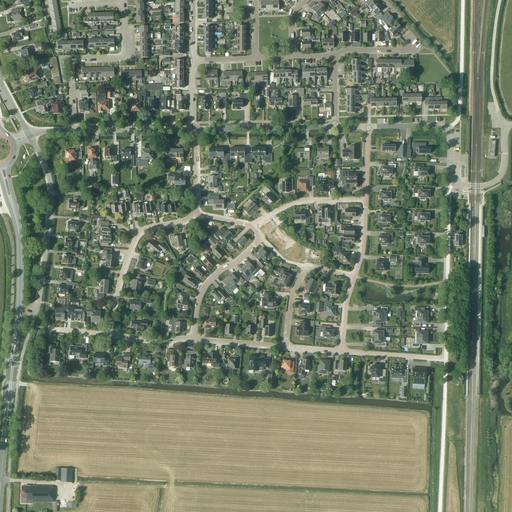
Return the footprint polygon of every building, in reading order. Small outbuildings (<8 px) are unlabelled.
[(49,0),(48,0),(49,8),(57,7),(55,0),(49,0)] [(336,1),(335,0),(327,0),(329,1),(327,3),(332,9),(336,5),(334,3),(336,1)] [(372,11),(380,4),(376,0),(375,0),(366,8),(368,10),(370,8),(372,11)] [(319,2),(315,6),(322,14),(326,10),(328,12),(330,10),(325,4),(323,6),(319,2)] [(380,4),(372,11),(375,15),(373,16),(375,19),(378,16),(379,18),(382,15),(379,12),(383,8),(380,4)] [(322,14),(315,6),(311,10),(315,14),(312,16),(318,21),(322,17),(320,15),(322,14)] [(49,8),(50,16),(58,15),(57,7),(49,8)] [(23,21),(21,9),(11,10),(11,14),(9,14),(9,15),(6,15),(8,23),(13,22),(12,21),(14,21),(14,22),(15,22),(17,22),(18,21),(18,22),(23,21)] [(91,25),(94,25),(94,14),(88,14),(88,17),(83,17),(84,23),(88,22),(88,23),(91,23),(91,25)] [(50,16),(52,24),(60,23),(58,15),(50,16)] [(392,18),(389,15),(386,18),(384,15),(380,18),(380,20),(378,20),(380,25),(382,25),(382,26),(384,24),(387,27),(393,21),(392,19),(392,18)] [(60,23),(52,24),(53,32),(61,31),(60,23)] [(402,29),(397,24),(395,26),(393,27),(393,28),(389,31),(394,36),(395,37),(396,37),(398,35),(397,33),(402,29)] [(21,34),(20,31),(16,32),(17,33),(12,35),(14,42),(23,40),(22,38),(28,37),(27,33),(21,34)] [(31,58),(28,48),(18,51),(19,56),(20,61),(23,60),(24,62),(26,62),(27,61),(27,59),(31,58)] [(40,79),(37,69),(33,70),(27,72),(28,72),(24,73),(27,83),(40,79)] [(279,83),(279,79),(279,70),(273,70),(273,73),(270,73),(270,82),(273,82),(273,79),(277,79),(277,83),(279,83)] [(41,92),(38,92),(36,87),(29,89),(30,91),(29,93),(30,95),(32,96),(32,99),(42,96),(41,92)] [(303,106),(310,106),(310,100),(307,100),(307,95),(303,95),(303,89),(300,89),(300,97),(303,97),(303,106)] [(144,95),(144,91),(135,92),(135,98),(135,103),(131,103),(131,111),(139,111),(139,103),(139,102),(142,102),(141,95),(144,95)] [(402,103),(408,103),(408,95),(404,95),(403,91),(399,91),(399,95),(402,95),(402,103)] [(102,94),(102,93),(99,93),(99,94),(97,94),(97,98),(98,98),(98,101),(98,112),(103,112),(103,110),(108,110),(108,104),(109,104),(108,100),(105,100),(105,98),(105,93),(102,94)] [(247,95),(240,95),(240,101),(232,101),(232,110),(237,110),(237,108),(242,108),(243,101),(247,101),(247,95)] [(370,95),(367,95),(367,101),(367,103),(370,103),(371,107),(377,107),(377,99),(376,99),(373,99),(373,95),(370,95)] [(161,97),(162,111),(169,110),(170,110),(170,96),(165,96),(161,97)] [(209,102),(209,97),(201,98),(201,110),(208,110),(208,102),(209,102)] [(153,102),(153,98),(149,98),(149,110),(154,110),(154,111),(156,111),(156,110),(157,110),(157,102),(153,102)] [(226,103),(226,98),(224,98),(223,98),(217,98),(217,102),(215,102),(215,110),(222,110),(222,103),(226,103)] [(427,110),(434,110),(434,102),(433,102),(433,98),(425,98),(425,102),(427,102),(427,110)] [(53,105),(52,100),(46,102),(46,101),(44,101),(44,100),(37,102),(37,103),(36,104),(37,107),(38,107),(39,113),(41,113),(42,115),(49,113),(48,112),(53,111),(52,105),(53,105)] [(57,103),(57,100),(54,100),(54,114),(62,114),(62,107),(63,107),(63,102),(57,103)] [(88,111),(88,101),(79,101),(79,111),(81,113),(82,113),(84,111),(84,109),(85,109),(85,111),(88,111)] [(382,145),(381,152),(395,152),(395,145),(389,145),(389,143),(384,143),(384,145),(382,145)] [(412,143),(412,147),(418,147),(418,154),(430,154),(430,147),(424,147),(424,143),(412,143)] [(358,159),(358,146),(349,147),(349,150),(343,150),(343,157),(350,157),(350,160),(358,159)] [(309,158),(309,147),(304,147),(304,149),(297,149),(297,158),(309,158)] [(328,150),(328,147),(323,147),(323,149),(316,149),(317,158),(328,158),(328,160),(332,159),(332,150),(328,150)] [(92,148),(90,148),(89,149),(88,149),(88,158),(90,158),(90,165),(90,169),(99,169),(99,162),(95,162),(95,158),(97,158),(97,153),(95,154),(95,148),(92,149),(92,148)] [(108,148),(105,148),(105,153),(104,153),(104,157),(110,157),(110,160),(113,160),(113,162),(117,162),(116,157),(113,157),(113,154),(113,148),(108,148)] [(227,162),(227,154),(223,154),(223,148),(216,148),(216,157),(220,157),(220,159),(223,159),(223,162),(227,162)] [(227,154),(227,162),(230,162),(230,160),(230,159),(234,159),(234,157),(237,157),(237,148),(230,148),(230,153),(230,154),(227,154)] [(244,163),(248,163),(248,154),(244,154),(244,148),(237,148),(237,157),(241,157),(241,159),(244,159),(244,163)] [(248,154),(248,163),(249,163),(251,163),(251,159),(255,159),(255,156),(258,156),(258,148),(251,148),(251,154),(248,154)] [(258,148),(258,156),(260,156),(262,156),(262,158),(262,160),(262,161),(263,161),(263,162),(264,162),(265,162),(265,163),(269,163),(269,162),(272,162),(272,159),(269,159),(269,154),(265,154),(265,151),(265,148),(258,148)] [(152,159),(152,149),(142,149),(142,158),(142,159),(140,159),(136,159),(136,167),(143,166),(143,163),(147,163),(147,159),(150,159),(152,159)] [(176,158),(176,149),(169,149),(169,151),(166,151),(166,161),(169,161),(169,158),(176,158)] [(76,152),(76,150),(66,150),(66,157),(65,157),(65,160),(66,160),(66,161),(76,161),(76,159),(81,159),(81,152),(76,152)] [(122,157),(122,162),(122,160),(128,160),(128,162),(128,167),(133,167),(133,161),(133,156),(130,156),(130,150),(122,150),(122,157)] [(396,165),(388,164),(388,168),(381,167),(380,174),(384,174),(384,176),(390,176),(390,175),(392,175),(393,168),(396,168),(396,165)] [(414,164),(414,171),(418,171),(418,172),(417,174),(419,174),(419,176),(423,176),(423,175),(428,175),(428,173),(429,173),(430,168),(428,168),(422,168),(421,168),(421,164),(414,164)] [(343,181),(356,181),(356,174),(352,174),(352,170),(341,170),(340,170),(340,181),(341,181),(343,181)] [(181,174),(181,172),(177,172),(177,174),(168,174),(168,181),(175,181),(175,185),(185,185),(185,178),(181,178),(181,174)] [(208,177),(208,183),(216,183),(216,178),(221,178),(221,173),(215,173),(215,176),(214,176),(208,177)] [(313,186),(313,177),(307,177),(307,181),(298,181),(298,188),(302,188),(302,192),(309,192),(309,186),(313,186)] [(293,186),(293,179),(286,179),(286,182),(282,182),(282,185),(279,185),(279,189),(282,189),(282,193),(289,192),(289,186),(293,186)] [(326,182),(326,181),(318,181),(318,189),(319,189),(319,192),(326,192),(326,188),(332,188),(332,182),(326,182)] [(343,181),(343,185),(344,185),(345,187),(343,187),(343,191),(345,191),(352,191),(352,188),(357,188),(356,181),(343,181)] [(216,186),(216,183),(208,183),(208,189),(215,189),(215,192),(221,192),(221,186),(216,186)] [(270,191),(265,186),(263,189),(264,190),(263,191),(266,195),(262,199),(265,202),(266,201),(270,205),(274,200),(268,193),(270,191)] [(395,189),(387,188),(387,193),(380,192),(379,199),(383,199),(383,201),(388,202),(389,200),(392,200),(393,193),(394,193),(395,189)] [(413,188),(413,194),(416,194),(417,194),(417,198),(419,198),(420,198),(420,200),(425,200),(425,198),(428,198),(429,198),(429,191),(421,191),(421,188),(413,188)] [(218,201),(218,196),(208,196),(208,205),(210,205),(210,204),(213,204),(213,209),(223,209),(223,201),(218,201)] [(258,203),(252,197),(249,200),(252,202),(244,210),(249,216),(254,212),(258,208),(255,205),(258,203)] [(76,199),(73,199),(73,201),(69,200),(69,208),(79,209),(80,209),(83,209),(84,207),(84,205),(87,206),(87,201),(84,201),(80,200),(80,201),(76,201),(76,199)] [(118,206),(118,205),(117,201),(113,201),(112,204),(107,205),(107,207),(106,207),(105,210),(107,213),(108,213),(111,212),(111,214),(118,213),(119,213),(118,206)] [(167,206),(166,201),(162,202),(161,203),(156,204),(157,212),(160,212),(160,213),(160,214),(168,213),(167,206)] [(146,202),(141,203),(143,213),(143,214),(150,213),(150,211),(153,211),(152,203),(147,203),(146,202)] [(123,205),(118,206),(119,213),(118,213),(119,215),(126,214),(125,211),(129,211),(127,203),(123,204),(123,205)] [(143,213),(141,203),(136,204),(131,204),(133,212),(136,212),(136,214),(143,213)] [(168,213),(168,214),(175,213),(175,211),(178,211),(177,203),(172,203),(172,205),(167,206),(168,213)] [(321,219),(324,219),(324,209),(318,209),(318,214),(315,214),(315,223),(321,223),(321,219)] [(324,209),(324,219),(324,223),(333,223),(333,214),(330,214),(330,209),(324,209)] [(352,209),(348,209),(348,210),(345,210),(345,214),(342,214),(341,220),(349,220),(349,217),(355,217),(355,210),(352,210),(352,209)] [(422,211),(414,211),(414,217),(417,217),(417,221),(420,221),(420,223),(425,223),(425,221),(429,221),(429,214),(422,214),(422,211)] [(306,217),(305,212),(295,212),(295,220),(306,220),(306,224),(310,224),(310,217),(306,217)] [(393,212),(386,212),(386,216),(379,215),(378,222),(382,222),(382,224),(387,225),(387,223),(391,223),(391,216),(393,216),(393,212)] [(110,236),(110,229),(108,229),(108,226),(103,225),(103,221),(99,221),(99,225),(101,225),(100,230),(99,229),(98,235),(101,235),(101,236),(103,236),(110,236)] [(79,223),(68,222),(68,223),(67,224),(66,227),(68,227),(67,229),(75,230),(75,233),(78,233),(79,223)] [(344,231),(344,235),(354,236),(354,229),(349,229),(349,226),(341,225),(341,231),(344,231)] [(223,244),(226,241),(232,235),(228,231),(227,232),(222,227),(214,235),(221,243),(221,242),(222,243),(223,244)] [(464,240),(462,240),(462,236),(462,232),(457,232),(457,235),(457,236),(455,236),(454,241),(453,241),(453,246),(462,246),(462,243),(463,243),(464,240)] [(393,233),(385,233),(385,237),(378,237),(377,243),(381,244),(381,246),(386,246),(387,244),(389,244),(389,240),(392,240),(393,233)] [(422,233),(415,233),(414,238),(416,238),(416,244),(419,244),(419,246),(425,246),(425,244),(428,245),(429,238),(422,237),(422,233)] [(354,236),(344,235),(343,239),(340,239),(340,245),(348,245),(348,242),(354,243),(354,236)] [(103,236),(102,241),(101,241),(101,245),(109,246),(109,243),(111,243),(111,236),(110,236),(103,236)] [(184,252),(183,249),(185,249),(185,246),(189,246),(188,240),(184,240),(181,241),(180,236),(177,237),(177,236),(170,237),(171,244),(174,244),(175,244),(175,247),(178,246),(179,250),(180,252),(184,252)] [(247,241),(243,236),(234,245),(230,241),(227,245),(232,250),(236,247),(235,246),(238,244),(241,247),(247,241)] [(216,243),(211,237),(208,241),(212,246),(216,243)] [(74,240),(66,239),(65,247),(73,248),(73,247),(76,247),(77,248),(78,242),(74,241),(74,240)] [(169,251),(167,249),(160,243),(158,246),(151,240),(146,247),(156,255),(160,250),(164,252),(165,252),(167,253),(169,251)] [(217,248),(215,246),(213,248),(214,250),(212,252),(219,259),(224,255),(217,248)] [(340,249),(333,248),(332,252),(337,252),(336,255),(339,255),(339,263),(349,263),(350,253),(340,252),(340,249)] [(258,253),(265,260),(267,258),(269,260),(273,256),(268,251),(265,253),(262,249),(258,253)] [(105,261),(114,262),(115,256),(112,255),(112,252),(103,251),(102,257),(106,257),(105,261)] [(265,260),(258,253),(254,256),(257,260),(255,262),(261,269),(263,267),(261,264),(265,260)] [(207,257),(204,254),(202,255),(205,259),(202,262),(205,265),(205,264),(209,268),(214,264),(207,257)] [(71,256),(63,255),(62,263),(70,264),(73,264),(75,264),(76,260),(75,259),(74,259),(74,256),(71,256)] [(189,264),(195,258),(192,255),(186,261),(189,264)] [(151,260),(144,258),(143,261),(139,260),(136,268),(144,270),(146,263),(150,264),(151,260)] [(424,259),(417,259),(417,265),(415,265),(415,274),(428,274),(428,265),(424,265),(424,259)] [(387,260),(377,260),(377,263),(376,271),(381,271),(381,270),(387,271),(387,260)] [(114,262),(105,261),(105,265),(101,265),(101,270),(108,271),(108,268),(114,269),(114,262)] [(201,266),(196,262),(193,266),(196,269),(193,272),(200,278),(204,273),(199,268),(201,266)] [(248,262),(244,266),(251,273),(253,275),(254,276),(256,274),(258,272),(262,276),(265,274),(261,269),(254,263),(252,266),(248,262)] [(244,266),(240,269),(244,273),(241,275),(247,282),(250,280),(249,279),(253,275),(251,273),(244,266)] [(279,278),(289,282),(289,281),(290,281),(292,278),(291,277),(291,276),(286,273),(287,271),(279,268),(277,273),(281,274),(279,278)] [(70,271),(61,270),(60,278),(68,279),(71,279),(72,271),(70,271)] [(185,283),(193,288),(196,283),(191,279),(190,279),(192,276),(187,273),(184,277),(187,280),(187,281),(185,283)] [(227,278),(234,285),(238,281),(241,284),(244,281),(238,275),(235,277),(231,273),(227,278)] [(100,282),(100,287),(108,288),(109,281),(105,281),(106,277),(99,277),(98,282),(100,282)] [(145,279),(136,277),(136,281),(132,280),(130,290),(140,292),(141,284),(144,285),(145,279)] [(227,278),(223,282),(225,285),(227,286),(224,289),(230,294),(232,292),(237,288),(234,285),(227,278)] [(289,282),(279,278),(278,282),(274,280),(272,285),(279,288),(280,285),(286,288),(287,287),(288,287),(289,284),(288,283),(289,282)] [(309,279),(304,289),(312,293),(317,282),(309,279)] [(74,283),(67,282),(66,286),(59,285),(59,287),(58,289),(58,292),(58,294),(70,295),(70,289),(73,289),(74,283)] [(340,284),(332,283),(332,285),(326,284),(325,292),(331,292),(331,294),(339,295),(340,284)] [(108,288),(100,287),(99,291),(95,291),(94,294),(97,294),(97,297),(104,297),(104,294),(108,294),(108,288)] [(218,292),(215,289),(210,293),(217,300),(220,298),(223,301),(227,297),(220,289),(218,292)] [(272,292),(265,292),(264,299),(262,298),(262,306),(268,307),(267,307),(273,308),(273,307),(276,307),(277,299),(273,299),(272,298),(272,292)] [(187,295),(180,294),(179,301),(178,301),(177,308),(187,310),(188,302),(186,302),(187,295)] [(141,302),(131,301),(129,309),(140,311),(141,302)] [(312,304),(305,303),(305,306),(299,306),(298,313),(301,313),(301,314),(305,315),(305,313),(308,314),(309,309),(312,310),(312,304)] [(64,315),(68,315),(69,306),(62,306),(62,309),(56,308),(55,320),(64,320),(64,315)] [(69,306),(68,315),(71,316),(71,321),(77,322),(78,310),(75,310),(75,307),(69,306)] [(335,307),(324,306),(324,312),(326,312),(326,315),(331,316),(335,317),(336,312),(335,312),(335,307)] [(82,310),(78,310),(77,322),(84,322),(84,317),(88,317),(89,308),(82,307),(82,310)] [(89,308),(88,317),(91,317),(91,323),(100,323),(101,312),(95,311),(95,309),(89,308)] [(373,311),(373,317),(385,317),(385,311),(387,311),(387,308),(381,308),(381,311),(374,311),(373,311)] [(415,318),(417,318),(427,318),(427,311),(427,312),(420,312),(420,308),(414,308),(414,312),(416,312),(415,318)] [(216,318),(210,318),(209,320),(203,319),(202,328),(209,328),(209,326),(215,326),(216,318)] [(427,318),(417,318),(417,323),(414,323),(414,326),(420,327),(420,323),(427,323),(427,324),(427,318)] [(178,320),(170,319),(169,325),(172,325),(171,332),(182,333),(183,326),(184,326),(184,323),(178,322),(178,320)] [(148,322),(141,321),(140,323),(132,322),(131,328),(137,329),(136,331),(143,332),(143,328),(147,328),(148,322)] [(265,321),(261,321),(261,328),(264,328),(264,336),(271,337),(271,332),(272,333),(273,327),(265,326),(265,321)] [(308,323),(301,322),(300,327),(297,327),(296,335),(308,336),(308,328),(307,328),(308,323)] [(233,325),(225,324),(225,334),(232,335),(233,325)] [(328,326),(320,326),(320,332),(323,333),(322,337),(326,337),(326,338),(330,339),(330,338),(333,338),(333,331),(328,330),(328,326)] [(415,338),(427,338),(427,332),(419,332),(419,330),(415,329),(415,332),(415,338)] [(385,337),(384,337),(372,337),(372,344),(372,343),(380,343),(379,347),(386,347),(386,343),(385,343),(385,337)] [(427,338),(415,338),(415,344),(412,343),(412,347),(419,347),(419,344),(426,344),(427,344),(427,338)] [(54,346),(47,345),(46,354),(50,354),(50,361),(59,362),(60,350),(64,351),(64,350),(54,350),(54,346)] [(82,348),(70,347),(70,351),(69,356),(69,359),(74,359),(74,356),(79,356),(79,358),(86,359),(86,353),(81,352),(82,348)] [(173,350),(167,349),(166,361),(170,362),(170,367),(177,367),(178,356),(173,356),(173,350)] [(195,351),(194,351),(192,352),(187,351),(186,358),(184,360),(184,363),(181,365),(181,367),(182,368),(184,368),(185,368),(186,368),(191,368),(192,369),(193,369),(194,368),(194,367),(194,366),(194,361),(195,360),(195,358),(194,357),(193,357),(193,355),(196,354),(196,352),(195,351)] [(93,354),(93,362),(93,363),(103,364),(103,366),(108,366),(109,359),(104,359),(105,353),(101,353),(101,355),(93,354)] [(216,354),(210,353),(210,355),(203,354),(202,363),(213,364),(213,367),(219,368),(219,361),(216,360),(216,354)] [(130,354),(124,354),(124,359),(116,358),(115,366),(121,366),(121,368),(127,368),(127,365),(130,365),(130,354)] [(146,355),(143,355),(143,356),(138,356),(138,364),(138,368),(139,368),(142,365),(146,365),(146,366),(147,366),(147,369),(155,370),(155,360),(150,360),(150,357),(146,356),(146,355)] [(264,356),(259,355),(258,357),(249,356),(248,366),(247,367),(248,369),(248,370),(258,371),(258,367),(269,367),(269,359),(264,358),(264,356)] [(239,358),(234,358),(234,359),(228,359),(227,365),(226,365),(225,369),(230,370),(230,368),(236,369),(237,362),(238,363),(239,358)] [(288,360),(283,359),(283,361),(282,363),(282,364),(281,364),(281,368),(285,369),(285,370),(289,370),(289,373),(293,373),(294,362),(290,362),(290,361),(288,361),(288,360)] [(298,374),(298,379),(302,379),(304,376),(304,370),(310,371),(310,366),(308,366),(309,360),(302,360),(302,367),(299,367),(298,374)] [(331,360),(323,360),(323,361),(320,361),(320,365),(318,365),(318,373),(324,374),(324,372),(328,373),(329,369),(330,369),(331,360)] [(346,361),(340,361),(339,364),(337,364),(338,363),(334,362),(333,369),(337,370),(337,369),(339,369),(339,371),(345,371),(346,367),(348,367),(348,363),(346,363),(346,361)] [(371,372),(371,377),(381,378),(380,382),(385,383),(385,376),(381,376),(382,370),(379,370),(379,366),(372,366),(372,368),(370,368),(369,372),(371,372)] [(402,368),(391,367),(391,375),(394,375),(395,375),(395,378),(403,379),(403,383),(407,383),(407,371),(404,371),(404,368),(402,368)] [(424,385),(425,377),(426,378),(426,369),(412,368),(412,377),(413,377),(413,384),(424,385)] [(72,469),(56,468),(55,480),(61,481),(60,482),(72,483),(72,469)] [(53,486),(31,486),(22,486),(21,503),(26,504),(26,501),(53,502),(53,486)]
